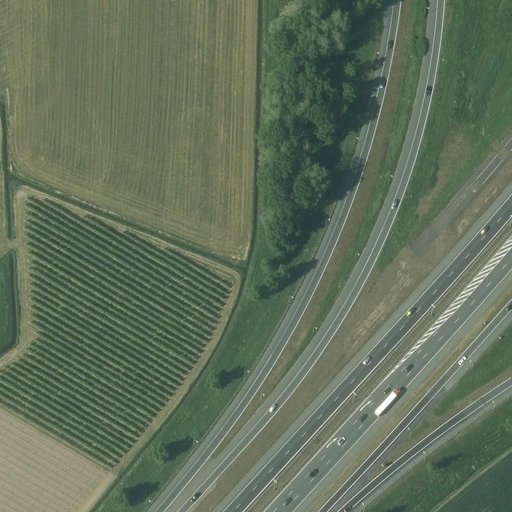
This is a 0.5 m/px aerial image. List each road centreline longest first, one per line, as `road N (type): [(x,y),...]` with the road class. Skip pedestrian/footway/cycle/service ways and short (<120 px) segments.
road 1 (motorway): [(439,0),(417,140),(370,261),(313,358),(182,511)]
road 2 (motorway): [(396,0),(364,156),(320,269),(247,398),(160,511)]
road 3 (motorway): [(511,207),(233,511)]
road 4 (motorway): [(280,511),(511,257)]
road 5 (motorway): [(325,511),(511,306)]
road 6 (motorway): [(342,511),(511,382)]
